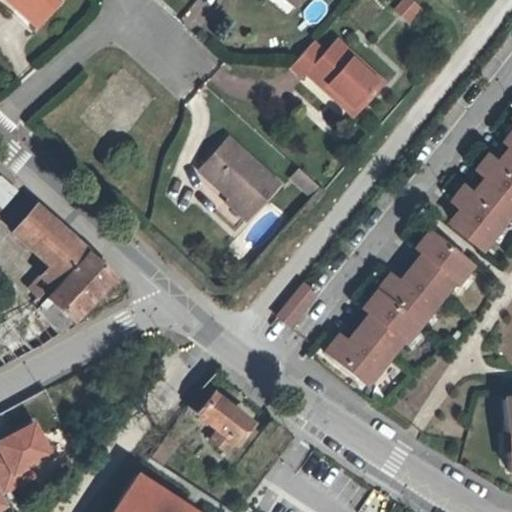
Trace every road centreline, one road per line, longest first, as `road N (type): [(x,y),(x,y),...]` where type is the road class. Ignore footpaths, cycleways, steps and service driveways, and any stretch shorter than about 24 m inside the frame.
road 1 (track): [(499,0),(230,345)]
road 2 (tertiary): [(169,297),(270,376),(481,511)]
road 3 (tertiary): [(0,153),(169,297)]
road 4 (tertiary): [(169,297),(0,386)]
